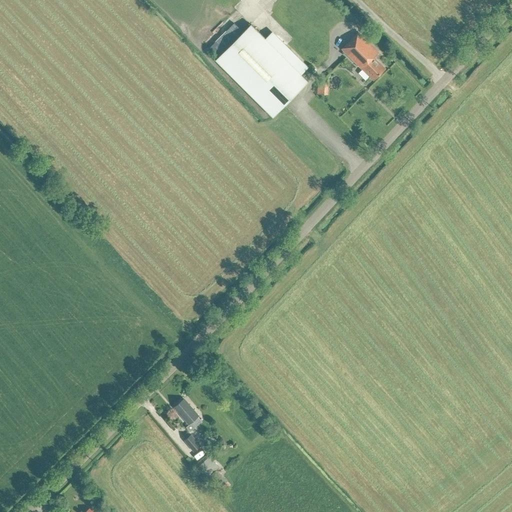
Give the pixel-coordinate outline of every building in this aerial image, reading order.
[(286,45),(279,52),(250,24),(243,32),(234,23),(209,47),(218,56),(215,60),(272,117),(308,81),(301,74),(308,67),(286,45)] [(386,68),(374,56),(378,52),(357,32),(341,48),(373,81),(386,68)] [(329,92),(330,81),(318,81),(318,92),(329,92)] [(194,428),(202,421),(197,416),(198,416),(183,399),(176,405),(182,412),(180,414),(188,424),(190,423),(194,428)] [(184,440),(194,451),(201,446),(191,434),(184,440)] [(219,466),(207,454),(196,464),(207,476),(219,466)]
